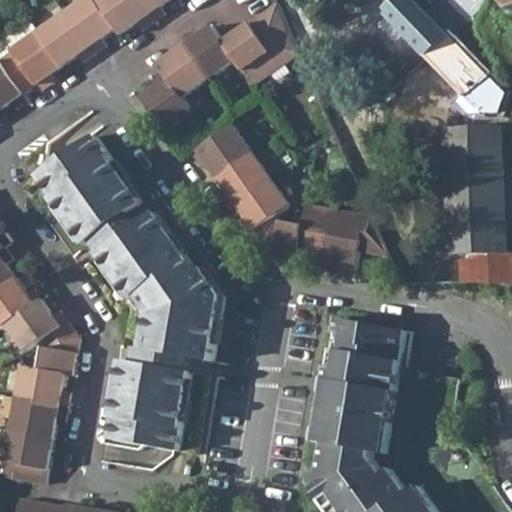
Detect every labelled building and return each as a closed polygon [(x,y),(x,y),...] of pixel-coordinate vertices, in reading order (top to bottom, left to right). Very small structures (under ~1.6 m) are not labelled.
[(85,0),(67,13),(96,52),(107,44),(104,39),(114,32),(118,29),(99,0),(85,0)] [(140,0),(99,0),(118,29),(122,33),(137,23),(143,28),(153,20),(155,19),(140,0)] [(140,0),(155,19),(165,12),(161,6),(169,0),(140,0)] [(400,0),(387,12),(467,98),(481,87),(485,92),(494,84),(458,44),(472,32),(468,25),(490,0),(400,0)] [(511,0),(502,0),(511,10),(511,9),(511,0)] [(279,1),(252,21),(255,27),(282,8),(279,1)] [(232,31),(220,39),(234,60),(252,86),(301,51),(282,8),(255,27),(252,21),(234,33),(232,31)] [(67,13),(40,32),(66,66),(80,56),(84,61),(96,52),(67,13)] [(194,29),(181,38),(209,78),(234,60),(220,39),(211,26),(198,35),(194,29)] [(40,32),(13,51),(39,86),(41,90),(42,91),(49,86),(55,82),(52,78),(51,77),(59,71),(66,66),(40,32)] [(501,41),(511,63),(511,40),(509,36),(501,41)] [(159,61),(164,70),(184,96),(209,78),(181,38),(169,46),(173,52),(159,61)] [(13,51),(0,60),(0,61),(25,95),(27,94),(39,86),(13,51)] [(0,61),(0,113),(12,105),(13,106),(15,110),(22,105),(29,100),(25,95),(0,61)] [(194,112),(184,96),(164,70),(153,78),(158,85),(143,96),(168,131),(194,112)] [(208,163),(217,176),(252,151),(234,124),(192,153),(202,167),(208,163)] [(511,251),(506,252),(502,128),(448,130),(451,255),(461,255),(463,283),(474,283),(485,284),(496,284),(507,285),(511,285),(511,251)] [(178,455),(192,377),(195,361),(212,365),(225,296),(205,269),(200,272),(97,137),(39,177),(89,246),(96,242),(105,254),(101,256),(134,303),(140,299),(152,314),(144,353),(139,351),(136,366),(125,365),(111,444),(178,455)] [(230,207),(236,203),(271,178),(252,151),(217,176),(228,191),(222,195),(230,207)] [(240,221),(248,232),(276,213),(289,204),(271,178),(236,203),(245,216),(240,221)] [(306,202),(302,222),(298,247),(323,251),(322,259),(341,262),(341,264),(355,267),(359,247),(389,253),(372,213),(306,202)] [(259,248),(297,254),(298,247),(302,222),(281,218),(276,213),(248,232),(259,248)] [(0,250),(5,247),(12,242),(4,231),(0,233),(0,250)] [(0,294),(19,280),(10,267),(16,262),(5,247),(0,250),(0,294)] [(297,254),(322,259),(323,251),(298,247),(297,254)] [(9,329),(11,328),(44,303),(36,291),(30,295),(19,280),(0,294),(0,323),(5,331),(9,329)] [(29,353),(42,345),(69,325),(60,312),(54,316),(44,303),(11,328),(29,353)] [(436,511),(419,488),(408,495),(390,470),(384,474),(372,459),(374,452),(387,455),(401,368),(406,370),(412,333),(338,319),(317,442),(326,444),(320,470),(312,469),(309,482),(330,511),(436,511)] [(44,348),(46,351),(79,356),(82,343),(69,325),(42,345),(44,348)] [(46,351),(41,373),(68,378),(74,379),(79,356),(46,351)] [(209,380),(212,365),(195,361),(192,377),(209,380)] [(26,369),(19,401),(67,411),(70,396),(64,395),(68,378),(41,373),(26,369)] [(19,401),(13,433),(56,441),(59,424),(65,425),(67,411),(19,401)] [(47,487),(56,441),(13,433),(12,433),(4,478),(47,487)] [(23,502),(21,510),(36,511),(46,511),(48,506),(23,502)]
